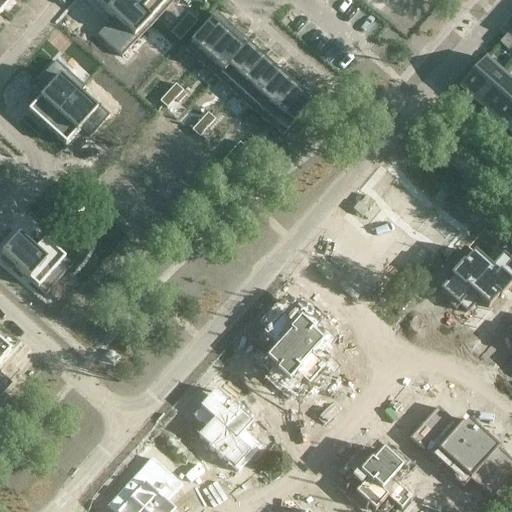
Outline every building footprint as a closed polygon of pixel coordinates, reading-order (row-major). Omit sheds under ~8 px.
[(0,0),(0,9),(3,12),(13,0),(0,0)] [(128,0),(97,0),(95,3),(113,19),(97,37),(121,58),(154,22),(128,0)] [(128,0),(154,22),(173,0),(128,0)] [(217,13),(185,48),(202,63),(233,28),(217,13)] [(233,28),(202,63),(218,78),(249,42),(233,28)] [(511,41),(506,36),(498,44),(507,52),(511,47),(511,41)] [(249,42),(218,78),(234,92),(264,59),(248,45),(250,43),(249,42)] [(264,59),(234,92),(250,106),(280,73),(264,59)] [(484,60),(458,90),(474,104),(501,75),(484,60)] [(42,97),(27,113),(46,130),(84,88),(55,62),(32,88),(42,97)] [(280,73),(250,106),(266,121),(296,88),(280,73)] [(511,84),(501,75),(474,104),(491,119),(511,95),(511,84)] [(175,85),(167,94),(174,101),(182,92),(175,85)] [(84,88),(46,130),(65,147),(80,131),(89,139),(109,117),(81,92),(84,89),(84,88)] [(296,88),(266,121),(283,136),(312,103),(296,88)] [(167,94),(159,103),(166,110),(174,101),(167,94)] [(511,95),(491,119),(507,134),(511,127),(511,95)] [(207,114),(199,123),(207,130),(215,121),(207,114)] [(199,123),(191,132),(199,139),(207,130),(199,123)] [(239,143),(231,152),(239,159),(247,150),(239,143)] [(231,152),(223,161),(231,167),(239,159),(231,152)] [(2,259),(0,261),(0,262),(11,273),(14,269),(44,297),(71,267),(44,242),(35,252),(18,237),(0,257),(2,259)] [(474,255),(443,292),(460,307),(503,257),(493,249),(482,262),(474,255)] [(511,265),(502,257),(461,306),(470,313),(480,301),(490,309),(499,298),(501,299),(511,286),(511,285),(511,284),(511,265)] [(282,316),(265,335),(279,348),(285,341),(307,362),(313,356),(324,343),(313,333),(315,331),(311,327),(315,323),(296,306),(285,318),(282,316)] [(279,348),(268,360),(280,371),(278,373),(281,376),(277,380),(296,398),(308,385),(310,387),(327,368),(313,356),(307,362),(285,341),(279,348)] [(0,343),(0,398),(11,386),(0,375),(0,362),(10,352),(0,343)] [(219,390),(204,407),(205,408),(252,451),(259,443),(247,432),(255,423),(244,413),(245,412),(232,400),(232,401),(219,390)] [(205,408),(196,418),(210,430),(203,438),(238,470),(254,453),(252,451),(205,408)] [(443,412),(415,443),(449,473),(483,435),(467,421),(461,428),(443,412)] [(483,435),(449,473),(465,487),(472,479),(489,494),(511,467),(511,460),(499,448),(498,449),(483,435)] [(365,459),(348,479),(361,491),(359,493),(377,509),(389,496),(383,491),(403,468),(385,451),(376,460),(374,459),(370,464),(365,459)] [(140,475),(126,491),(149,511),(172,511),(177,508),(168,500),(183,483),(153,456),(138,474),(140,475)] [(116,511),(149,511),(126,491),(111,507),(116,511)]
